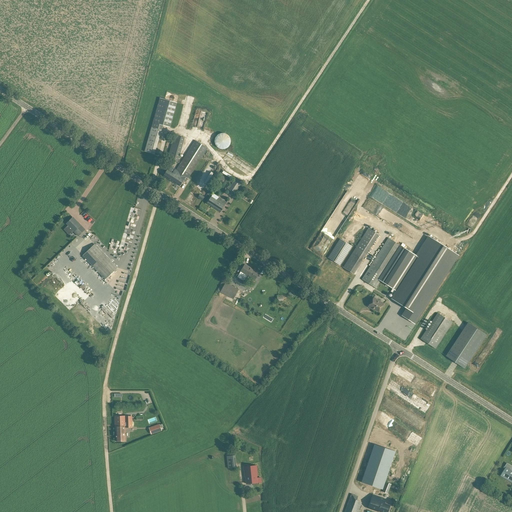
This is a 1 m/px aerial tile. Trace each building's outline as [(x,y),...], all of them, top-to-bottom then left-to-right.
[(160,98),(151,127),(145,151),(155,154),(161,130),(163,125),(170,127),(177,103),(160,98)] [(168,159),(178,162),(182,146),(185,137),(175,134),(168,159)] [(229,148),(229,134),(215,134),(215,148),(229,148)] [(177,171),(171,181),(180,186),(186,176),(188,178),(199,161),(200,162),(202,160),(200,159),(207,148),(195,140),(176,170),(177,171)] [(164,176),(171,181),(177,171),(176,170),(175,169),(173,173),(168,169),(164,176)] [(228,190),(235,194),(242,182),(236,178),(228,190)] [(207,203),(220,212),(223,208),(227,202),(219,197),(217,200),(211,197),(209,199),(207,203)] [(66,223),(79,236),(85,230),(81,226),(73,217),(66,223)] [(352,217),(327,258),(340,266),(365,226),(352,217)] [(356,247),(366,254),(378,235),(368,228),(356,247)] [(387,285),(392,289),(391,292),(393,293),(391,298),(407,308),(402,315),(414,323),(458,255),(428,236),(415,255),(411,253),(409,251),(387,285)] [(388,238),(362,279),(375,288),(380,281),(402,247),(388,238)] [(83,255),(105,279),(117,268),(95,244),(83,255)] [(402,247),(380,281),(387,285),(409,251),(402,247)] [(241,271),(237,277),(244,282),(248,276),(254,280),(259,273),(245,264),(241,271)] [(345,264),(343,268),(353,274),(356,271),(345,264)] [(122,290),(125,291),(129,274),(121,272),(116,292),(121,294),(122,290)] [(220,292),(233,299),(239,289),(225,282),(220,292)] [(368,306),(372,309),(372,308),(378,312),(384,304),(374,297),(368,306)] [(421,339),(435,348),(452,322),(438,313),(421,339)] [(487,335),(469,323),(447,356),(465,368),(487,335)] [(125,432),(125,427),(132,427),(132,416),(115,416),(115,427),(116,427),(116,441),(125,441),(125,432)] [(159,424),(149,427),(152,434),(162,431),(161,428),(160,425),(159,424)] [(374,444),(361,482),(382,489),(395,451),(374,444)] [(226,456),(228,468),(236,467),(234,455),(226,456)] [(260,474),(257,474),(256,465),(244,467),(245,477),(246,477),(246,484),(257,483),(269,481),(267,464),(259,465),(260,474)] [(506,467),(501,476),(511,482),(511,471),(511,470),(506,467)] [(383,491),(388,493),(391,484),(386,482),(383,491)] [(356,500),(358,496),(351,494),(344,511),(357,511),(361,502),(356,500)] [(373,495),(368,508),(378,511),(380,511),(387,511),(390,505),(384,503),(386,499),(373,495)]
